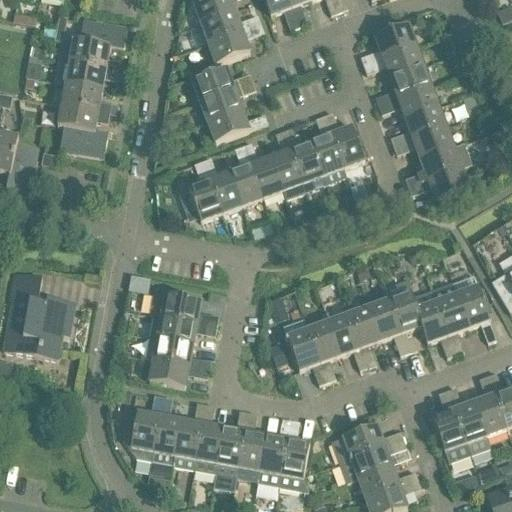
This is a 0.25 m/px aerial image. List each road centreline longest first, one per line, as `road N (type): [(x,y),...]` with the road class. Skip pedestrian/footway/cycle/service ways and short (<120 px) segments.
road 1 (residential): [(250,261),(225,399),(308,412),(380,391),(406,399)]
road 2 (residential): [(359,94),(393,181),(387,214),(250,261)]
road 3 (residential): [(126,242),(170,0)]
road 4 (residential): [(87,414),(126,242)]
road 5 (residential): [(126,242),(0,211)]
road 6 (residential): [(250,261),(126,242)]
